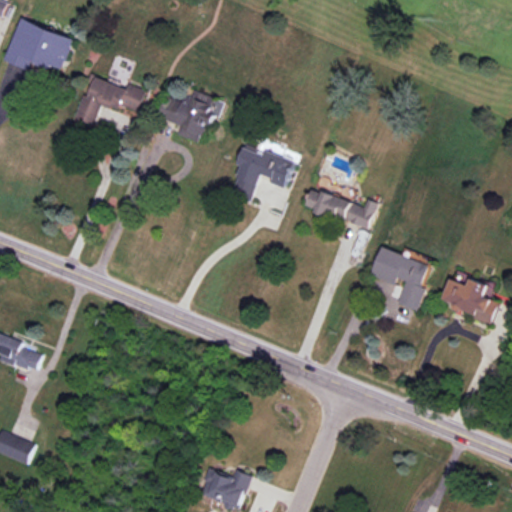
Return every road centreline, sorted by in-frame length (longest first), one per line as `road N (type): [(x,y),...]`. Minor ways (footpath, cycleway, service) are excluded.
road 1 (tertiary): [(511,454),(0,244)]
road 2 (residential): [(346,384),(292,511)]
